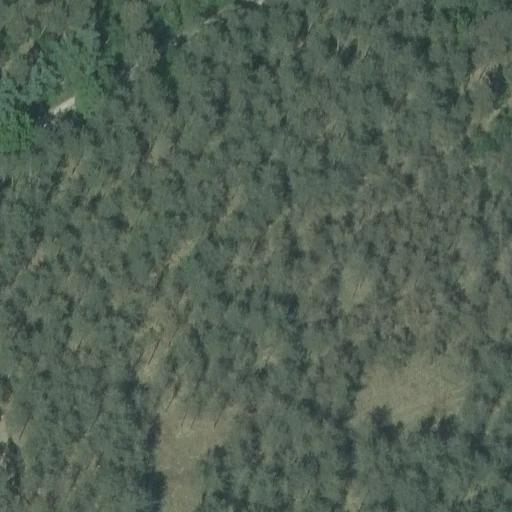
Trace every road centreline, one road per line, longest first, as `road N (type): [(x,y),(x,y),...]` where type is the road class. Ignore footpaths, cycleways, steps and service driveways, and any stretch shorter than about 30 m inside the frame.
road 1 (track): [(285,0),(0,169)]
road 2 (track): [(0,358),(25,511)]
